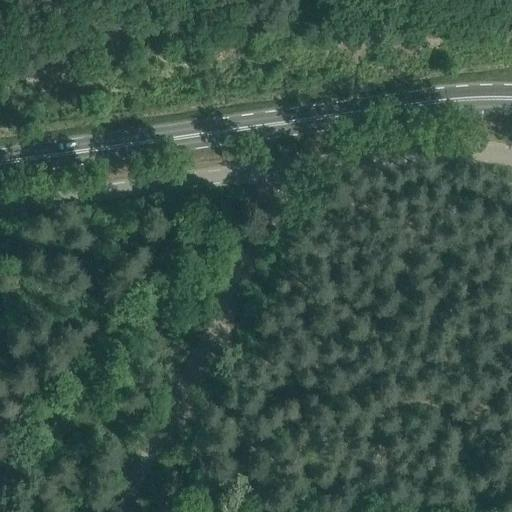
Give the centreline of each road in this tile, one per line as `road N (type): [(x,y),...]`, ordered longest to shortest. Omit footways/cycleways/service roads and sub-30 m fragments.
road 1 (primary): [(0,164),(329,115),(511,99)]
road 2 (unclassified): [(0,206),(462,149),(511,157)]
road 3 (track): [(162,431),(281,197),(287,169)]
